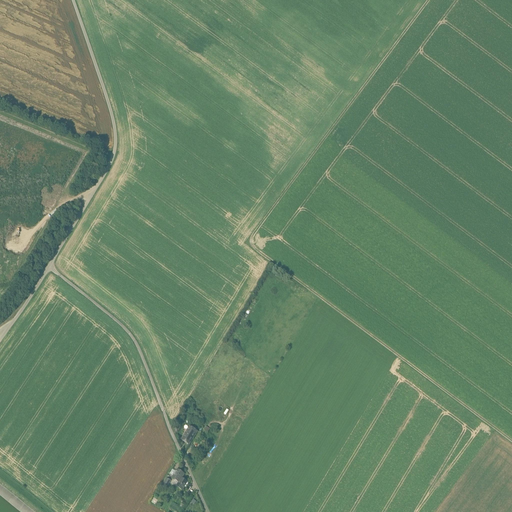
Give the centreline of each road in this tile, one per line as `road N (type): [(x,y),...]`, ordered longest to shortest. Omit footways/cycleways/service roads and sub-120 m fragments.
road 1 (track): [(429,0),(250,238),(511,441)]
road 2 (residential): [(208,511),(135,342),(48,267)]
road 3 (unclassified): [(48,267),(114,149),(101,80),(72,0)]
